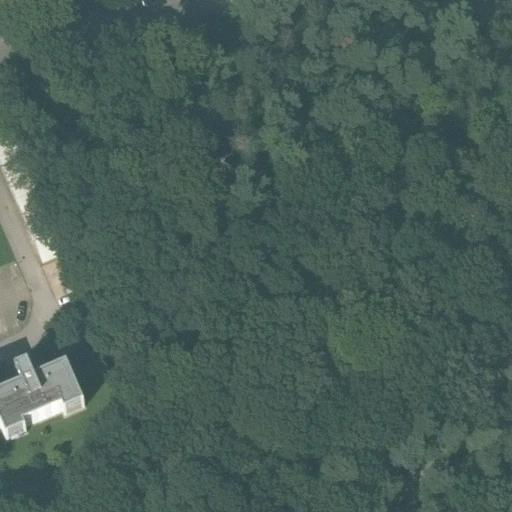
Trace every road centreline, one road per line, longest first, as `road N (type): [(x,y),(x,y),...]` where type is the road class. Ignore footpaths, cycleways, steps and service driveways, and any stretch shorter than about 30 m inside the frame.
road 1 (unknown): [(511,152),(477,171),(404,236),(307,292),(244,359),(202,425)]
road 2 (residential): [(211,0),(0,55)]
road 3 (track): [(511,362),(386,511)]
